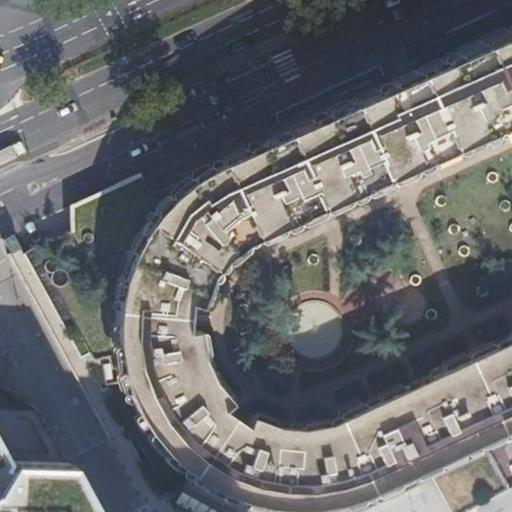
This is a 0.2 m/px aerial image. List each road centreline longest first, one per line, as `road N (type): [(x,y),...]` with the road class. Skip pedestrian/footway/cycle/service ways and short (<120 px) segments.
road 1 (residential): [(0,192),(430,0)]
road 2 (primary): [(0,140),(303,0)]
road 3 (residential): [(0,312),(137,511)]
